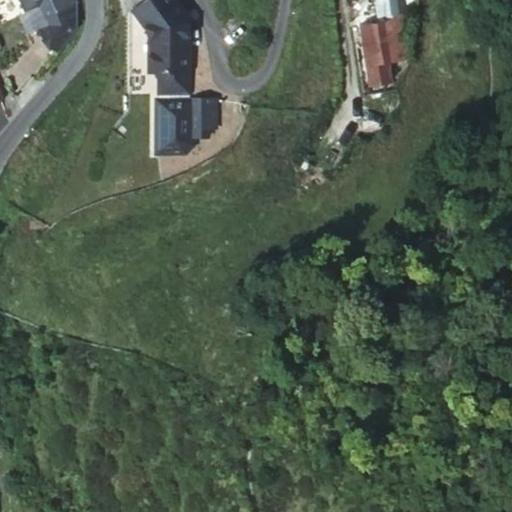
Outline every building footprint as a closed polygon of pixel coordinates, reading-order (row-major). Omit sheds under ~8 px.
[(26,0),(30,9),(34,20),(49,10),(45,0),(26,0)] [(82,17),(81,0),(49,10),(34,20),(36,26),(42,24),(64,41),(72,33),(82,17)] [(45,0),(49,10),(81,0),(80,0),(45,0)] [(186,15),(175,0),(145,0),(132,10),(128,12),(128,92),(188,93),(189,25),(183,18),(186,15)] [(373,62),(416,55),(417,50),(410,12),(418,11),(416,0),(398,0),(401,18),(395,19),(366,24),(373,62)] [(391,0),(395,19),(401,18),(398,0),(391,0)] [(34,20),(30,9),(24,12),(28,23),(34,20)]
